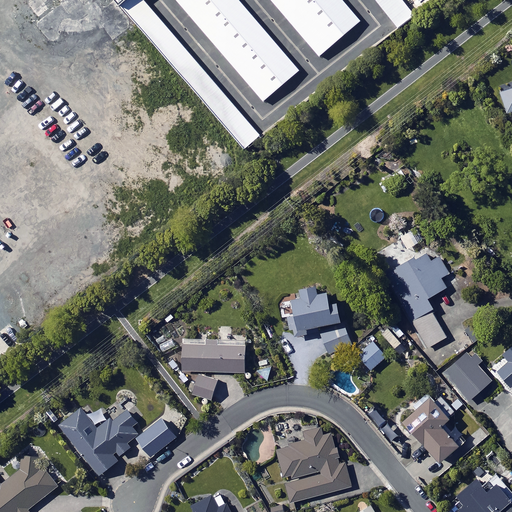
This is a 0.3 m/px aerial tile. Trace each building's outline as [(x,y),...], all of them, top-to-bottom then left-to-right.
[(120,0),(130,11),(142,0),(120,0)] [(299,72),(238,0),(176,0),(263,103),(299,72)] [(268,0),(317,57),(360,21),(341,0),(268,0)] [(404,0),(372,0),(397,28),(415,12),(404,0)] [(262,137),(148,1),(130,15),(245,152),(262,137)] [(511,88),(499,93),(506,113),(511,111),(511,114),(511,88)] [(160,203),(166,209),(175,220),(201,197),(187,179),(160,203)] [(166,209),(160,203),(148,190),(115,218),(133,238),(166,209)] [(445,338),(429,311),(435,308),(428,297),(453,282),(432,246),(416,255),(406,237),(378,254),(384,264),(380,266),(427,349),(445,338)] [(290,338),(318,330),(317,325),(338,320),(333,300),(327,302),(324,290),(317,292),(314,284),(295,289),(297,298),(285,301),(294,330),(288,331),(290,338)] [(15,301),(5,288),(0,292),(0,303),(5,309),(15,301)] [(341,324),(319,334),(328,354),(350,345),(341,324)] [(511,399),(511,401),(511,343),(501,353),(507,360),(493,373),(508,389),(511,385),(511,399)] [(217,371),(242,372),(243,345),(182,344),(181,370),(197,371),(191,394),(210,399),(217,371)] [(466,350),(441,372),(466,401),(491,380),(466,350)] [(432,402),(426,395),(398,417),(436,462),(456,444),(439,424),(454,411),(440,395),(432,402)] [(98,475),(118,460),(113,453),(120,449),(123,453),(133,445),(130,441),(146,430),(129,407),(113,419),(110,415),(97,425),(81,404),(59,421),(98,475)] [(274,446),(281,476),(291,474),(292,482),(283,484),(288,503),(325,494),(326,500),(345,495),(343,488),(352,486),(346,459),(340,460),(333,429),(325,431),(323,421),(301,427),(304,439),(274,446)] [(2,482),(0,480),(0,511),(22,511),(57,485),(31,453),(17,463),(20,467),(2,482)] [(506,511),(511,507),(511,503),(493,481),(483,490),(475,480),(455,496),(463,505),(457,510),(458,511),(506,511)] [(231,511),(220,490),(191,505),(194,511),(231,511)] [(382,511),(380,507),(376,510),(371,502),(354,511),(382,511)]
